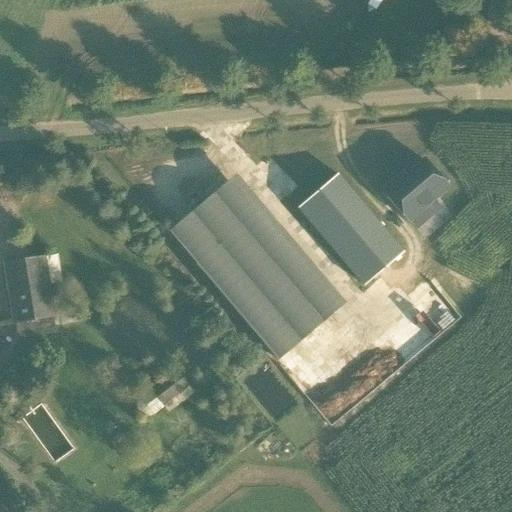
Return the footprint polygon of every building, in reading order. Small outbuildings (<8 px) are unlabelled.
[(447,188),(424,161),(403,179),(400,176),(383,191),(409,221),(447,188)] [(332,170),(288,208),(359,290),(403,252),(332,170)] [(226,184),(170,232),(271,353),(277,360),(335,311),(226,184)] [(14,324),(53,318),(43,258),(4,264),(14,324)] [(168,413),(194,393),(176,371),(141,399),(138,403),(137,406),(137,410),(141,415),(145,417),(150,416),(154,415),(163,407),(168,413)]
